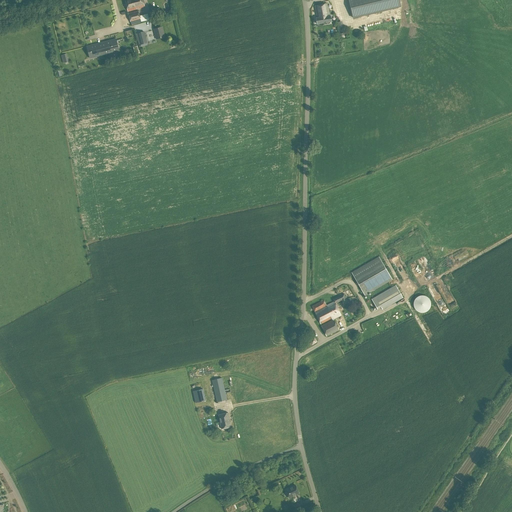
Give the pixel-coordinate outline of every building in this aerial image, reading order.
[(124,0),(128,11),(144,7),(142,0),(124,0)] [(400,6),(398,0),(348,0),(353,17),(400,6)] [(327,4),(324,4),(314,6),(316,18),(317,24),(331,22),(330,15),(329,16),(327,4)] [(138,10),(128,12),(131,22),(140,20),(140,16),(138,10)] [(94,11),(77,16),(79,25),(83,24),(86,35),(99,32),(94,11)] [(148,14),(140,16),(140,20),(141,22),(149,20),(148,14)] [(402,16),(359,26),(361,36),(405,26),(402,16)] [(164,37),(162,27),(154,29),(157,39),(164,37)] [(144,32),(138,33),(140,45),(147,43),(144,32)] [(106,44),(102,45),(104,54),(109,53),(108,51),(112,50),(112,52),(119,50),(116,39),(106,42),(106,44)] [(104,54),(102,45),(98,46),(97,44),(87,47),(90,57),(96,56),(96,54),(99,53),(100,56),(104,54)] [(403,266),(396,251),(390,254),(397,270),(403,266)] [(365,295),(392,279),(379,257),(352,272),(365,295)] [(396,285),(372,299),(377,309),(381,307),(382,310),(403,298),(396,285)] [(430,285),(427,287),(436,302),(441,299),(436,290),(434,291),(430,285)] [(450,295),(448,287),(440,290),(443,298),(450,295)] [(334,301),(335,303),(342,300),(343,303),(343,302),(344,303),(346,302),(346,301),(347,301),(344,294),(333,299),(334,301)] [(427,297),(425,296),(423,295),(421,295),(419,296),(417,297),(415,298),(414,300),(413,302),(413,304),(413,306),(414,308),(415,309),(417,311),(419,312),(420,312),(422,312),(425,312),(427,311),(429,309),(430,307),(430,304),(430,302),(430,300),(428,298),(427,297)] [(335,303),(334,301),(326,305),(324,301),(312,307),(321,324),(332,319),(341,315),(335,303)] [(361,323),(366,331),(395,316),(394,314),(402,310),(398,304),(361,323)] [(326,337),(339,330),(334,320),(321,326),(326,337)] [(309,340),(312,345),(317,342),(314,337),(309,340)] [(212,380),(217,402),(227,400),(222,378),(212,380)] [(203,389),(193,391),(196,403),(206,401),(203,389)] [(228,413),(218,415),(221,429),(231,427),(228,413)] [(285,490),(289,498),(299,493),(295,485),(290,488),(290,487),(285,490)] [(303,506),(301,501),(293,505),(296,510),(303,506)]
